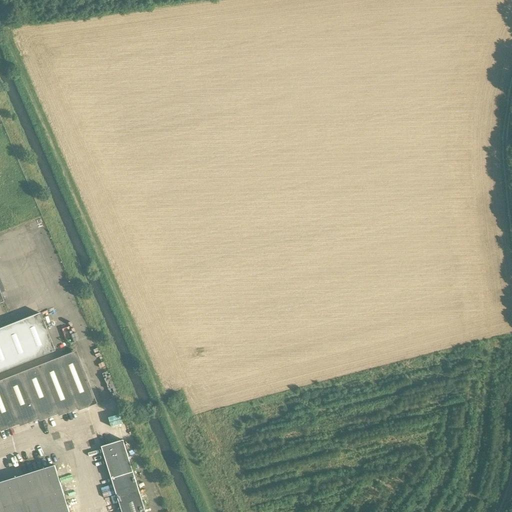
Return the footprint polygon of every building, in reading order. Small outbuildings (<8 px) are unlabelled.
[(25,225),(0,234),(0,236),(7,254),(3,255),(5,261),(34,250),(25,225)] [(0,372),(54,352),(39,314),(0,329),(0,372)] [(96,405),(89,389),(74,352),(56,359),(76,410),(85,406),(86,408),(96,405)] [(56,359),(37,367),(56,415),(66,411),(66,414),(76,410),(56,359)] [(37,367),(19,374),(37,420),(46,417),(47,419),(56,415),(37,367)] [(19,374),(0,381),(17,425),(27,422),(28,424),(37,420),(19,374)] [(0,381),(0,429),(7,427),(8,429),(17,425),(0,381)] [(121,511),(145,511),(123,441),(101,447),(121,511)] [(0,511),(69,511),(55,467),(0,483),(0,511)]
